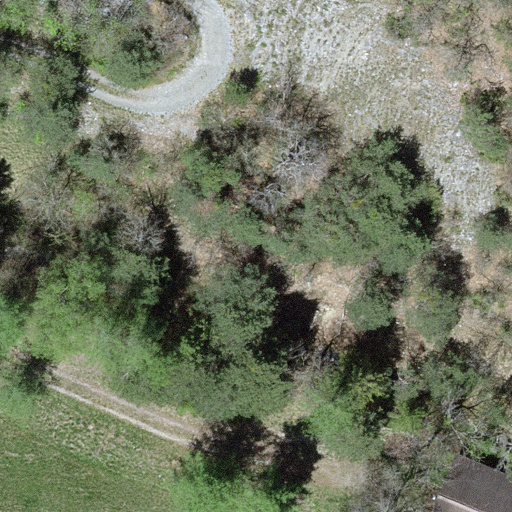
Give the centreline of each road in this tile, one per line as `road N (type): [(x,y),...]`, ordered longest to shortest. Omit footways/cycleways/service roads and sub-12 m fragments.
road 1 (track): [(0,366),(396,485)]
road 2 (track): [(189,0),(218,51),(201,88),(158,110),(104,102),(0,53)]
